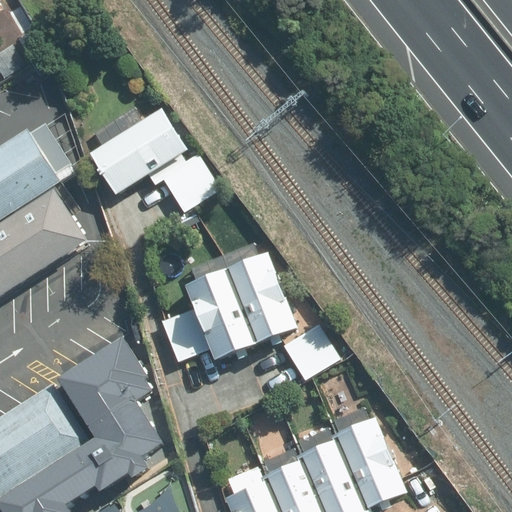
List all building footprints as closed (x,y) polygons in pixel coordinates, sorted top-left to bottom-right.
[(55,54),(28,4),(10,14),(37,64),(55,54)] [(166,114),(98,157),(122,193),(189,150),(166,114)] [(0,240),(71,195),(32,135),(0,155),(0,240)] [(226,189),(205,156),(168,178),(189,211),(226,189)] [(271,259),(193,287),(219,358),(297,329),(271,259)] [(196,311),(168,322),(182,361),(210,350),(196,311)] [(346,357),(325,323),(289,346),(310,380),(346,357)] [(0,511),(5,511),(0,504),(0,502),(91,444),(54,387),(0,421),(0,511)] [(232,501),(236,511),(370,511),(369,509),(408,492),(379,422),(339,438),(341,443),(303,459),(306,464),(268,479),(270,485),(232,501)]
